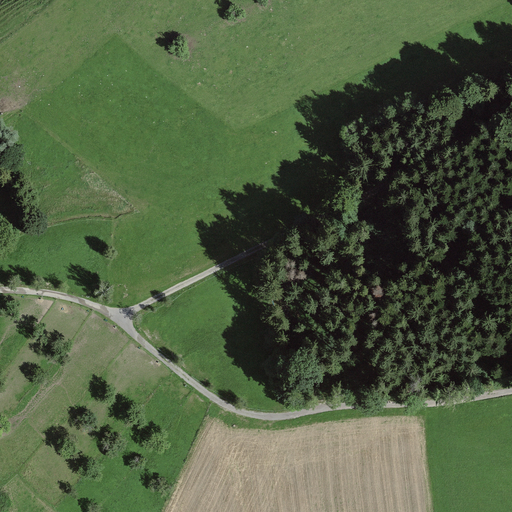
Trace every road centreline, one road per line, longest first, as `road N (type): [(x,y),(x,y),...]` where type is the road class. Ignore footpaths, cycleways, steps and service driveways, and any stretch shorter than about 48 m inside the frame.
road 1 (track): [(511,391),(445,403),(248,412),(177,371),(119,315),(0,289)]
road 2 (track): [(511,114),(119,315)]
road 3 (track): [(0,239),(44,219),(118,215)]
